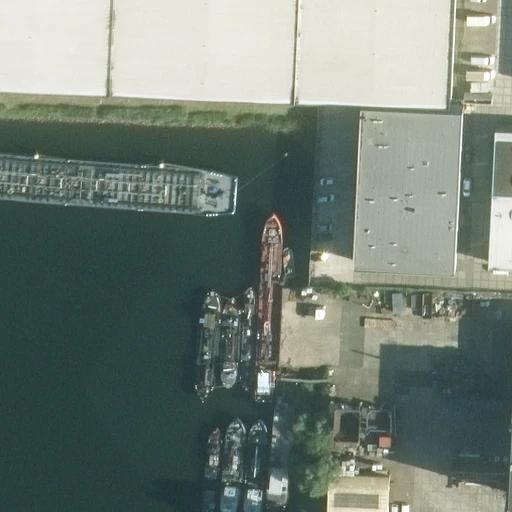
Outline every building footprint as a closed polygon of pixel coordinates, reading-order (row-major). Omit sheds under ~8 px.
[(0,0),(0,75),(107,80),(110,0),(0,0)] [(110,0),(107,80),(298,89),(301,0),(110,0)] [(301,0),(298,89),(358,91),(452,95),(455,0),(301,0)] [(463,106),(362,101),(354,261),(455,266),(463,106)] [(511,188),(511,125),(496,125),(493,188),(511,188)] [(511,188),(493,188),(490,262),(511,263),(511,188)]
